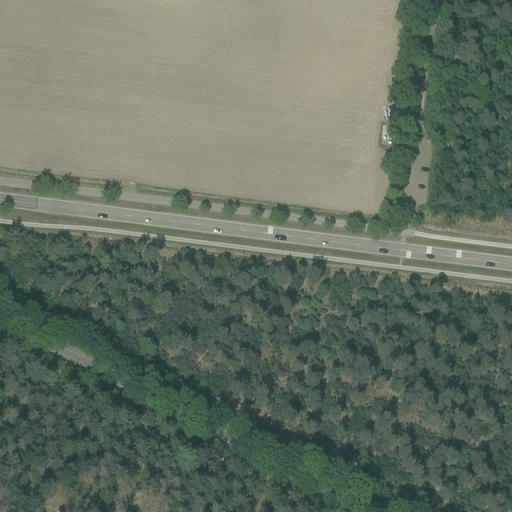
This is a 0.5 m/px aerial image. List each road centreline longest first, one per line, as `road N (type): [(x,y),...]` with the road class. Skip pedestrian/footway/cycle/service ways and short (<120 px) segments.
road 1 (primary): [(511,262),(0,202)]
road 2 (unclassified): [(413,234),(0,182)]
road 3 (unclassified): [(368,511),(0,319)]
road 4 (track): [(407,233),(434,0)]
